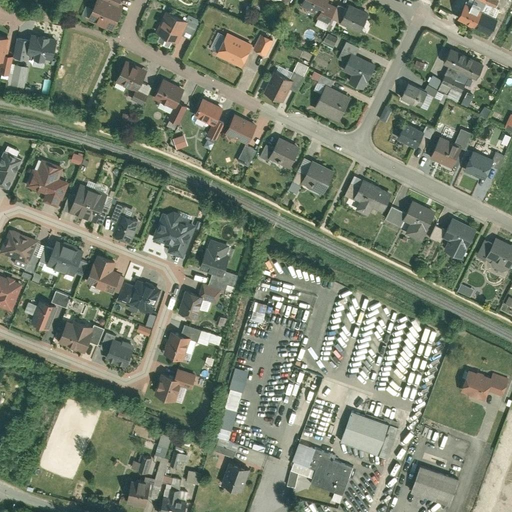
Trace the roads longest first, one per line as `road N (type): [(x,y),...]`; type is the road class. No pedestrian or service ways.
road 1 (residential): [(0,332),(137,382),(177,284),(168,265),(21,209),(1,218)]
road 2 (unclassified): [(128,40),(358,149)]
road 3 (unclassified): [(358,149),(511,224)]
road 4 (residential): [(358,149),(420,16)]
